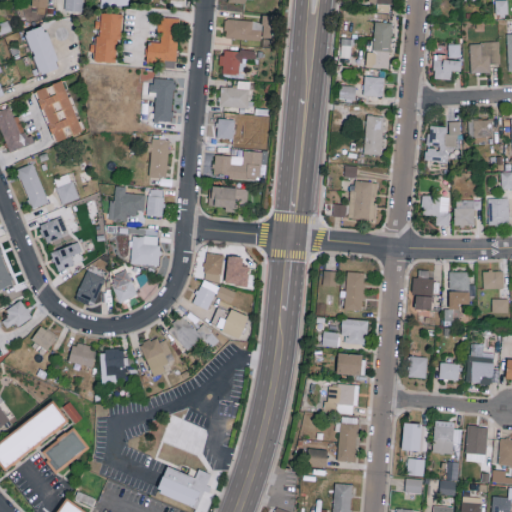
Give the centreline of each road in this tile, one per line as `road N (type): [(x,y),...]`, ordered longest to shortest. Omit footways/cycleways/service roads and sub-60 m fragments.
road 1 (residential): [(375,511),(418,0)]
road 2 (residential): [(156,315),(183,272),(205,0)]
road 3 (residential): [(0,188),(53,303),(82,323),(112,329),(156,315)]
road 4 (residential): [(288,239),(511,248)]
road 5 (secondary): [(235,511),(254,462),(281,316)]
road 6 (secondary): [(288,239),(306,100)]
road 7 (residential): [(383,403),(511,412)]
